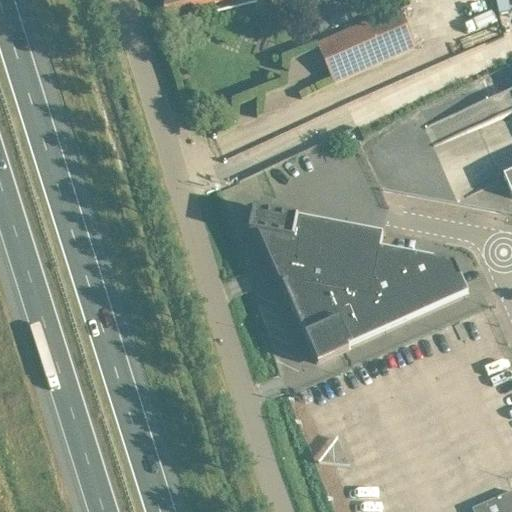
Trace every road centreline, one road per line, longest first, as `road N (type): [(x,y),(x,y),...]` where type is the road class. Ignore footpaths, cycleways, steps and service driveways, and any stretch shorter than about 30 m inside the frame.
road 1 (residential): [(289,511),(124,0)]
road 2 (motorway): [(162,511),(2,0)]
road 3 (motorway): [(0,181),(104,511)]
road 4 (unclassified): [(502,243),(351,215)]
